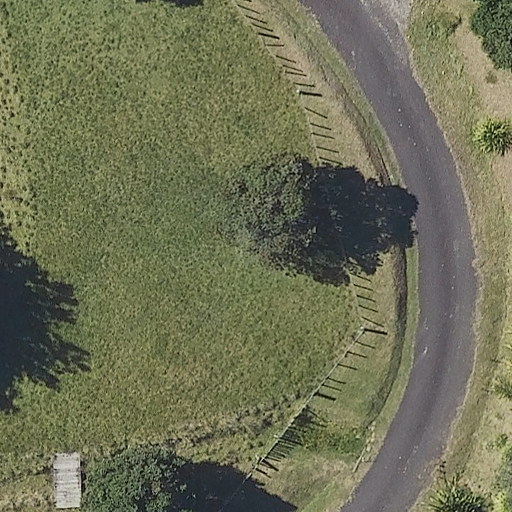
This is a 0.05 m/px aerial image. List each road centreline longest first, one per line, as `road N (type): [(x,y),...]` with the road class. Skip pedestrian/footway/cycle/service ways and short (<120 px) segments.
road 1 (residential): [(332,511),(425,432),(511,250)]
road 2 (residential): [(511,126),(499,44),(463,0)]
